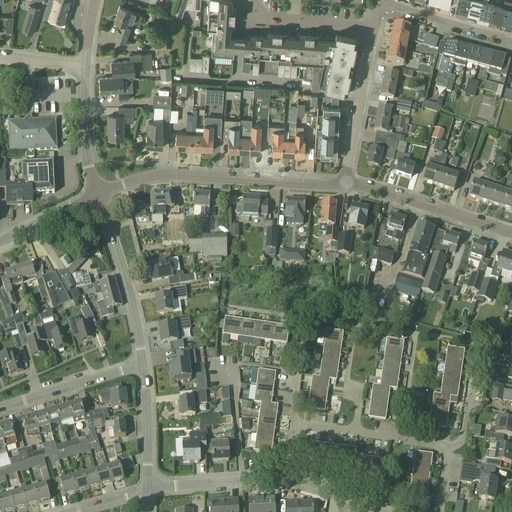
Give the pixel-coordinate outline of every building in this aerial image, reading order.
[(49,0),(45,16),(67,23),(74,0),(73,0),(49,0)] [(179,0),(174,16),(181,19),(185,9),(187,0),(179,0)] [(201,0),(187,0),(185,9),(200,10),(201,0)] [(231,25),(234,25),(235,6),(232,6),(232,0),(209,0),(207,30),(213,30),(211,55),(234,57),(234,50),(240,50),(243,50),(242,60),(243,60),(242,70),(250,71),(251,60),(253,60),(252,74),(258,74),(260,57),(279,58),(278,75),(296,77),(297,63),(307,64),(307,68),(307,73),(307,77),(312,78),(311,90),(319,91),(320,85),(324,65),(325,56),(326,39),(319,38),(319,35),(300,34),(300,37),(287,36),(287,33),(268,32),(268,35),(251,34),(251,38),(245,37),(241,37),(235,36),(230,36),(231,25)] [(453,0),(457,1),(455,9),(468,12),(470,0),(453,0)] [(470,0),(468,12),(479,15),(483,0),(482,0),(480,0),(470,0)] [(483,0),(479,15),(491,18),(495,4),(487,2),(487,0),(483,0)] [(495,4),(491,18),(502,21),(508,1),(504,0),(502,6),(495,4)] [(508,1),(502,21),(511,23),(511,8),(510,8),(511,2),(508,1)] [(114,20),(123,24),(121,31),(118,30),(115,39),(125,43),(133,22),(139,24),(143,15),(131,11),(131,9),(120,5),(114,20)] [(22,31),(33,35),(41,9),(30,6),(22,31)] [(14,17),(8,17),(6,32),(12,32),(14,17)] [(392,37),(408,40),(411,28),(394,25),(392,37)] [(359,38),(355,37),(336,34),(335,37),(335,38),(335,39),(326,39),(325,56),(331,56),(324,89),(347,94),(359,38)] [(426,35),(423,45),(435,49),(439,39),(426,35)] [(390,49),(406,52),(408,40),(392,37),(390,49)] [(157,49),(167,49),(166,40),(156,41),(157,49)] [(451,75),(453,65),(455,60),(458,46),(446,43),(441,62),(448,64),(446,72),(440,71),(436,85),(447,88),(451,75)] [(458,46),(455,60),(453,65),(464,68),(465,63),(466,63),(470,49),(458,46)] [(390,49),(387,62),(404,65),(406,52),(390,49)] [(470,49),(466,63),(478,66),(482,52),(470,49)] [(490,70),(493,55),(482,52),(478,66),(490,70)] [(152,68),(151,53),(142,53),(144,69),(152,68)] [(490,70),(488,74),(500,78),(501,75),(506,77),(510,62),(505,61),(505,59),(493,55),(490,70)] [(190,56),(189,70),(202,71),(202,57),(190,56)] [(112,62),(114,77),(131,75),(131,76),(134,76),(134,75),(135,75),(134,60),(112,62)] [(160,79),(171,79),(171,67),(160,67),(160,79)] [(399,70),(398,75),(412,78),(413,72),(399,70)] [(398,75),(385,73),(383,85),(396,88),(398,75)] [(134,76),(131,76),(131,75),(114,77),(100,78),(102,93),(120,91),(120,92),(120,100),(129,99),(129,92),(124,92),(124,91),(125,91),(123,77),(123,76),(130,76),(130,78),(134,78),(134,76)] [(455,77),(451,75),(447,88),(446,91),(451,93),(455,77)] [(464,95),(470,97),(474,82),(468,80),(464,95)] [(474,82),(470,97),(475,98),(479,83),(474,82)] [(494,94),(497,86),(486,83),(484,91),(494,94)] [(181,94),(192,94),(191,84),(180,84),(181,94)] [(396,88),(383,85),(381,97),(394,99),(396,88)] [(253,97),(261,97),(270,98),(270,93),(270,88),(254,86),(254,89),(253,96),(253,97)] [(206,88),(206,96),(224,97),(224,89),(206,88)] [(226,97),(240,97),(240,90),(226,89),(226,97)] [(511,102),(511,91),(506,90),(503,100),(511,102)] [(154,107),(163,107),(170,107),(171,95),(155,94),(154,107)] [(423,109),(439,113),(440,110),(441,107),(425,102),(423,109)] [(289,139),(283,139),(282,154),(295,155),(296,132),(297,106),(291,106),(289,139)] [(323,106),(323,114),(318,113),(318,106),(314,160),(330,161),(330,157),(337,157),(338,135),(329,134),(329,129),(339,130),(340,107),(323,106)] [(120,115),(108,116),(109,139),(124,139),(123,121),(135,121),(135,108),(120,108),(120,115)] [(376,120),(389,122),(403,125),(404,120),(390,118),(392,110),(378,108),(376,120)] [(301,128),(310,128),(311,112),(302,111),(301,128)] [(176,148),(188,148),(189,133),(191,133),(192,114),(187,114),(186,133),(177,132),(176,148)] [(189,133),(188,148),(202,149),(203,134),(203,133),(196,133),(197,114),(192,114),(191,133),(189,133)] [(8,122),(10,152),(57,149),(56,119),(32,121),(34,119),(30,115),(25,121),(8,122)] [(204,117),(203,133),(203,134),(202,149),(213,150),(213,138),(221,139),(222,118),(204,117)] [(239,151),(240,136),(240,124),(240,120),(224,119),(223,139),(229,139),(228,151),(239,151)] [(376,120),(374,132),(387,134),(388,128),(402,131),(403,125),(389,122),(376,120)] [(147,134),(146,146),(155,147),(156,149),(160,149),(162,147),(163,147),(164,135),(163,135),(163,122),(149,121),(149,134),(147,134)] [(245,125),(240,124),(240,136),(239,151),(249,152),(250,136),(251,136),(251,130),(245,129),(245,125)] [(249,152),(260,153),(261,137),(261,125),(256,125),(256,137),(251,136),(250,136),(249,152)] [(272,153),(281,154),(282,154),(283,139),(284,126),(268,125),(267,142),(273,142),(272,153)] [(431,138),(440,141),(443,131),(434,128),(431,138)] [(296,132),(295,155),(305,156),(306,140),(303,140),(304,132),(296,132)] [(394,160),(399,142),(388,140),(386,140),(385,148),(392,149),(391,153),(382,150),(381,152),(371,150),(367,165),(379,168),(381,159),(393,162),(394,160)] [(401,142),(399,142),(394,160),(400,161),(396,173),(411,178),(415,167),(408,165),(410,156),(404,155),(407,144),(401,143),(401,142)] [(441,152),(444,145),(439,142),(436,149),(441,152)] [(427,166),(423,181),(432,185),(437,170),(439,163),(442,154),(437,153),(436,156),(435,161),(432,160),(430,167),(428,167),(427,166)] [(32,204),(32,195),(55,193),(53,163),(21,164),(22,184),(15,184),(15,188),(6,188),(7,206),(32,204)] [(437,170),(432,185),(443,188),(448,173),(441,171),(437,170)] [(448,173),(443,188),(454,192),(459,177),(448,173)] [(497,189),(492,204),(504,208),(508,193),(507,193),(510,185),(511,186),(511,182),(511,177),(509,177),(506,184),(502,191),(497,189)] [(469,197),(480,201),(485,185),(474,182),(469,197)] [(491,187),(485,185),(480,201),(492,204),(497,189),(491,187)] [(173,194),(151,195),(152,213),(151,213),(152,217),(166,216),(166,208),(174,207),(173,194)] [(193,209),(202,209),(201,218),(208,218),(209,210),(210,210),(211,196),(194,195),(193,209)] [(260,199),(243,197),(242,207),(237,206),(237,215),(242,215),(242,217),(259,218),(259,216),(267,217),(268,202),(259,202),(260,199)] [(286,220),(287,221),(287,224),(303,225),(304,215),(305,201),(287,200),(286,220)] [(323,203),(321,225),(335,226),(336,204),(329,203),(329,201),(326,201),(325,203),(323,203)] [(349,226),(364,229),(366,221),(369,209),(367,209),(367,208),(367,207),(362,206),(361,206),(361,208),(353,206),(351,217),(349,226)] [(166,235),(171,234),(171,232),(183,231),(182,219),(182,216),(170,217),(170,220),(164,220),(165,235),(166,235)] [(387,230),(385,236),(392,238),(392,239),(399,242),(402,234),(406,221),(391,216),(387,230)] [(424,280),(425,281),(435,249),(429,247),(435,230),(431,228),(431,227),(422,225),(422,226),(418,224),(411,246),(412,246),(409,254),(403,274),(399,273),(393,292),(418,300),(421,290),(424,280)] [(279,239),(295,239),(295,227),(279,227),(279,239)] [(326,244),(338,244),(338,230),(327,229),(326,244)] [(276,230),(266,230),(265,250),(275,250),(276,230)] [(435,230),(429,247),(435,249),(425,281),(424,280),(421,290),(434,294),(437,283),(439,278),(440,278),(446,258),(446,257),(449,246),(457,249),(460,238),(446,233),(446,234),(435,230)] [(340,234),(337,253),(349,255),(352,235),(340,234)] [(162,238),(164,249),(185,246),(184,235),(162,238)] [(202,236),(203,253),(203,258),(228,257),(227,235),(202,236)] [(202,236),(188,237),(189,254),(203,253),(202,236)] [(483,244),(482,245),(473,242),(468,260),(482,265),(488,247),(487,247),(486,245),(483,244)] [(279,250),(278,261),(304,263),(305,252),(279,250)] [(379,250),(376,261),(391,266),(394,255),(379,250)] [(491,278),(498,281),(501,272),(511,274),(511,254),(504,252),(500,265),(495,264),(491,278)] [(170,260),(151,264),(154,281),(173,278),(170,260)] [(80,265),(76,261),(72,265),(76,269),(80,265)] [(43,280),(42,279),(39,270),(34,272),(31,265),(18,269),(23,285),(36,280),(39,288),(38,289),(42,300),(49,297),(43,280)] [(23,285),(18,269),(17,270),(16,268),(14,268),(12,269),(11,270),(11,272),(5,274),(8,282),(2,284),(10,306),(17,304),(12,292),(11,293),(10,289),(23,285)] [(55,274),(42,279),(43,280),(49,297),(53,310),(71,302),(55,274)] [(480,293),(483,281),(485,278),(473,274),(468,289),(480,293)] [(78,288),(78,289),(88,287),(92,286),(89,276),(74,281),(79,288),(78,288)] [(193,276),(184,277),(179,278),(180,285),(194,282),(193,276)] [(70,277),(63,281),(69,291),(76,287),(70,277)] [(119,293),(115,279),(99,283),(99,284),(94,285),(97,295),(102,294),(103,297),(119,293)] [(483,281),(480,293),(478,298),(491,303),(497,286),(483,281)] [(0,296),(0,297),(5,308),(10,306),(2,284),(0,284),(0,296)] [(155,298),(157,315),(173,313),(172,302),(187,300),(185,287),(171,289),(172,296),(155,298)] [(119,293),(103,297),(104,302),(98,304),(103,319),(114,316),(112,309),(122,306),(119,293)] [(446,296),(440,294),(437,303),(443,305),(446,296)] [(88,306),(80,309),(84,319),(92,316),(88,306)] [(40,317),(43,328),(55,324),(52,312),(40,317)] [(175,325),(159,327),(161,344),(177,342),(176,331),(191,329),(189,317),(174,319),(175,325)] [(239,337),(242,320),(225,318),(223,335),(239,337)] [(255,339),(257,323),(242,320),(239,337),(255,339)] [(14,321),(3,327),(5,336),(18,332),(16,326),(14,321)] [(89,322),(76,326),(81,343),(94,339),(89,322)] [(271,342),(273,325),(257,323),(255,339),(271,342)] [(16,326),(18,332),(20,338),(26,336),(22,324),(16,326)] [(289,327),(273,325),(271,342),(287,344),(289,327)] [(47,341),(44,330),(33,333),(35,339),(27,341),(32,358),(45,354),(42,343),(47,341)] [(51,334),(53,340),(56,350),(58,350),(59,352),(64,350),(64,348),(69,346),(64,330),(51,334)] [(324,346),(341,349),(344,333),(326,330),(324,346)] [(384,355),(402,358),(404,341),(387,339),(384,355)] [(322,362),(339,365),(341,349),(324,346),(322,362)] [(445,364),(462,366),(465,350),(447,348),(445,364)] [(0,355),(0,357),(3,367),(8,366),(11,375),(24,372),(18,355),(14,356),(13,351),(0,355)] [(196,365),(194,352),(177,354),(178,364),(171,365),(173,380),(176,380),(177,383),(191,381),(189,366),(196,365)] [(382,371),(400,374),(402,358),(384,355),(382,371)] [(322,362),(320,378),(330,380),(337,381),(339,365),(322,362)] [(443,380),(460,382),(462,366),(445,364),(443,380)] [(257,386),(273,389),(276,373),(259,370),(257,386)] [(382,371),(380,386),(380,387),(390,388),(390,389),(397,390),(400,374),(382,371)] [(207,390),(205,374),(197,374),(199,391),(207,390)] [(327,395),(330,380),(320,378),(313,377),(310,393),(327,395)] [(443,380),(441,395),(441,396),(451,397),(458,398),(458,394),(460,382),(443,380)] [(388,404),(390,389),(390,388),(380,387),(380,386),(373,385),(371,402),(388,404)] [(261,403),(278,406),(279,399),(272,398),(273,389),(257,386),(254,403),(261,404),(261,403)] [(494,386),(492,400),(502,402),(502,401),(511,402),(511,391),(503,390),(504,387),(494,386)] [(125,391),(111,393),(110,393),(100,395),(103,404),(112,402),(113,410),(127,408),(125,391)] [(177,411),(178,415),(180,415),(180,416),(179,416),(179,417),(195,415),(194,405),(207,404),(205,391),(195,393),(196,399),(178,401),(178,402),(179,401),(180,406),(179,406),(179,410),(177,411)] [(310,393),(308,409),(325,412),(325,411),(329,412),(329,409),(326,408),(327,395),(310,393)] [(441,396),(441,395),(434,394),(431,410),(449,413),(451,397),(441,396)] [(371,402),(369,418),(386,420),(388,404),(371,402)] [(69,406),(73,420),(75,425),(86,422),(84,416),(80,403),(69,406)] [(259,419),(276,421),(278,406),(261,403),(261,404),(259,419)] [(73,420),(69,406),(57,409),(61,424),(73,420)] [(61,424),(57,409),(46,413),(50,427),(61,424)] [(449,413),(431,410),(429,427),(446,429),(449,413)] [(50,427),(46,413),(34,416),(38,431),(40,435),(51,432),(50,427)] [(91,415),(92,421),(104,420),(109,419),(109,413),(91,415)] [(38,431),(34,416),(22,420),(27,434),(33,432),(34,437),(40,436),(38,431)] [(221,418),(209,419),(209,427),(221,426),(221,418)] [(257,435),(274,437),(276,421),(259,419),(257,435)] [(511,421),(497,419),(495,434),(487,432),(486,438),(503,440),(503,436),(511,436),(511,421)] [(104,420),(92,421),(95,429),(106,428),(106,431),(113,431),(114,439),(126,437),(124,423),(112,424),(105,425),(104,420)] [(11,424),(0,426),(0,429),(6,448),(17,444),(11,424)] [(98,440),(94,426),(88,428),(91,439),(80,442),(81,446),(98,440)] [(206,433),(201,434),(191,434),(191,439),(183,440),(184,463),(199,463),(199,450),(206,450),(206,441),(206,433)] [(257,435),(254,451),(271,453),(274,437),(257,435)] [(58,452),(56,446),(53,437),(49,438),(51,443),(43,445),(44,449),(46,456),(58,452)] [(206,454),(212,454),(213,462),(229,462),(228,440),(206,441),(206,450),(206,454)] [(486,460),(485,467),(496,469),(500,469),(501,462),(511,464),(511,459),(511,448),(503,447),(504,441),(498,440),(496,453),(487,451),(486,460)] [(322,462),(325,444),(308,442),(306,459),(322,462)] [(69,449),(67,443),(56,446),(58,452),(69,449)] [(101,452),(100,449),(99,443),(93,445),(94,450),(95,454),(96,453),(101,452)] [(338,464),(340,447),(325,444),(322,462),(338,464)] [(114,446),(113,446),(115,455),(121,454),(119,445),(114,446)] [(82,455),(91,452),(90,451),(89,446),(80,449),(82,455)] [(32,447),(25,449),(28,461),(46,456),(44,449),(33,453),(32,447)] [(355,456),(356,456),(357,449),(340,447),(338,464),(353,466),(354,466),(355,456)] [(28,461),(25,449),(18,451),(20,457),(9,460),(11,466),(15,465),(28,461)] [(69,452),(70,458),(79,456),(77,450),(69,452)] [(49,458),(50,463),(58,461),(67,459),(65,453),(49,458)] [(413,469),(430,471),(433,455),(415,453),(413,469)] [(0,469),(11,466),(9,460),(8,456),(0,458),(0,469)] [(371,458),(356,456),(355,456),(354,466),(353,466),(352,473),(369,475),(371,458)] [(387,461),(371,458),(369,475),(385,478),(387,461)] [(47,471),(48,471),(44,459),(30,463),(32,469),(40,466),(41,468),(42,473),(47,471)] [(29,470),(27,464),(19,466),(20,472),(29,470)] [(111,483),(107,467),(101,469),(100,464),(95,466),(96,470),(95,471),(100,486),(111,483)] [(107,467),(111,483),(124,479),(119,464),(107,467)] [(485,467),(475,466),(462,464),(459,483),(472,484),(473,481),(481,483),(478,499),(494,501),(497,482),(494,481),(496,469),(485,467)] [(18,478),(17,473),(15,467),(7,470),(10,481),(18,478)] [(411,485),(428,487),(430,471),(413,469),(411,485)] [(100,486),(95,471),(84,474),(88,489),(100,486)] [(72,477),(77,493),(88,489),(84,474),(72,477)] [(72,477),(60,481),(64,496),(77,493),(72,477)] [(38,504),(50,500),(46,485),(33,488),(38,504)] [(411,485),(409,500),(409,501),(426,503),(428,487),(411,485)] [(38,504),(33,488),(22,491),(26,507),(38,504)] [(26,507),(22,491),(10,494),(15,510),(26,507)] [(7,511),(15,510),(10,494),(0,497),(0,502),(2,511),(7,511)] [(274,511),(274,498),(249,499),(249,511),(274,511)] [(237,511),(237,500),(211,502),(211,511),(237,511)] [(299,503),(286,504),(286,511),(312,511),(312,503),(299,504),(299,503)]
